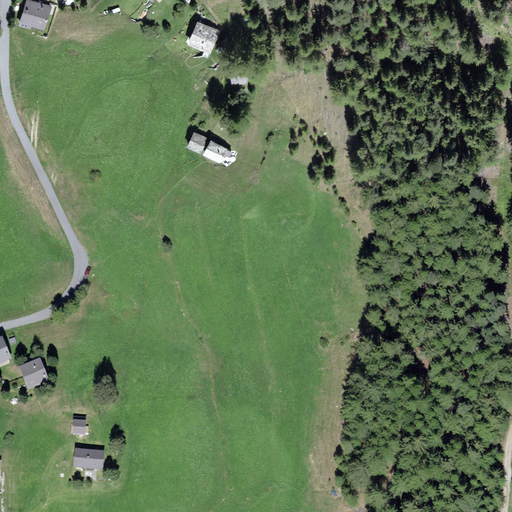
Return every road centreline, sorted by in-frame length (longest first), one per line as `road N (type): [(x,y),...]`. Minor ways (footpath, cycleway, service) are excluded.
road 1 (unclassified): [(6,0),(9,79),(80,258),(57,298),(0,320)]
road 2 (track): [(511,274),(500,201),(511,83)]
